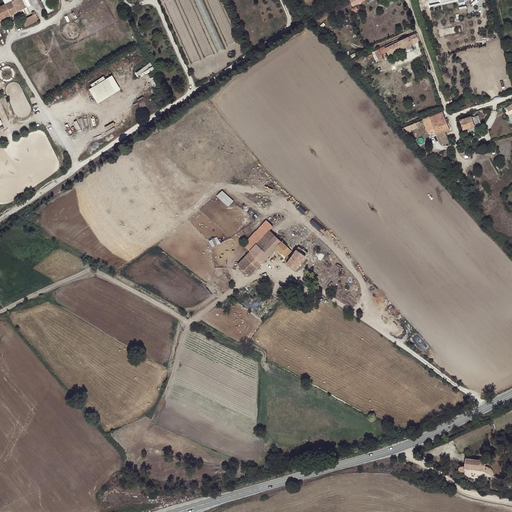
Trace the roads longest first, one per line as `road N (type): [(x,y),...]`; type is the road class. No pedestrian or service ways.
road 1 (secondary): [(511,401),(364,461),(187,511)]
road 2 (residential): [(0,221),(195,86)]
road 3 (unclassified): [(409,0),(450,116),(511,95)]
